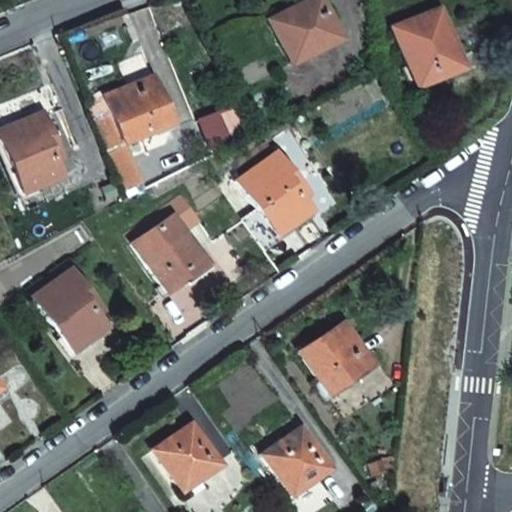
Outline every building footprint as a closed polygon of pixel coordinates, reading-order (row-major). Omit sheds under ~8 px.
[(310,0),(291,9),(266,22),(286,60),(311,48),(314,53),(337,40),(317,0),(310,0)] [(437,11),(391,29),(414,88),(461,70),(449,40),(437,11)] [(117,93),(85,107),(105,154),(169,127),(150,80),(117,93)] [(9,102),(0,105),(0,131),(39,116),(40,120),(60,112),(50,85),(9,102)] [(39,116),(0,131),(0,147),(20,195),(64,178),(40,120),(39,116)] [(275,155),(236,183),(275,237),(294,223),(314,209),(275,155)] [(171,220),(132,247),(164,294),(184,281),(203,267),(171,220)] [(67,271),(29,299),(69,353),(88,339),(107,324),(67,271)] [(339,325),(298,354),(327,395),(363,371),(348,350),(354,347),(346,336),(339,325)] [(170,439),(152,452),(179,491),(210,469),(201,456),(206,452),(188,426),(170,439)] [(279,442),(261,455),(289,496),(320,474),(311,461),(316,457),(297,430),(279,442)]
